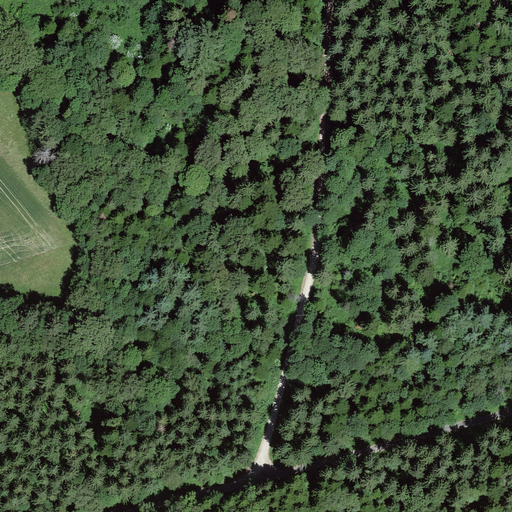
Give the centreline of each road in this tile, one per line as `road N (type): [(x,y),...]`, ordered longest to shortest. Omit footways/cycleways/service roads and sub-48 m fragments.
road 1 (track): [(143,511),(266,476),(332,134),(314,0)]
road 2 (unclassified): [(266,476),(511,411)]
